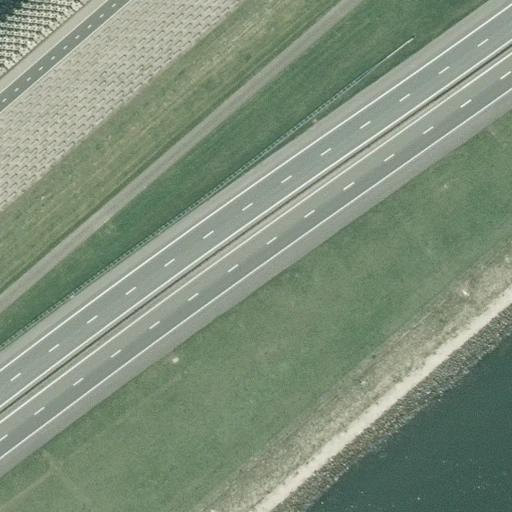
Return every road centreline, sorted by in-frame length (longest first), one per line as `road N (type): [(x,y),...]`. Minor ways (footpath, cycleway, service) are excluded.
road 1 (motorway): [(0,453),(511,79)]
road 2 (motorway): [(511,17),(0,387)]
